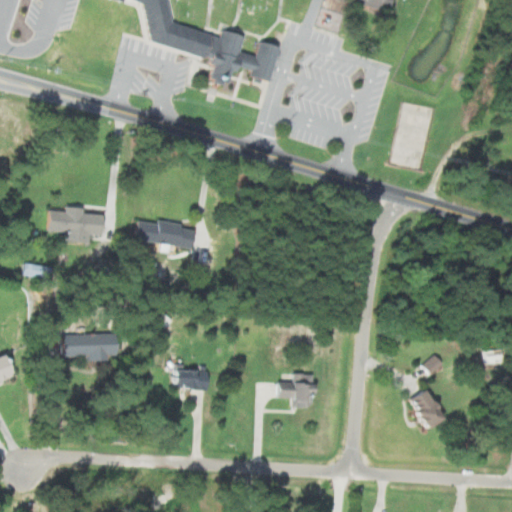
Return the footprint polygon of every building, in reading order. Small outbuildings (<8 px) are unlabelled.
[(123,0),(138,4),(144,42),(202,57),(206,81),(211,84),(217,83),(232,64),(250,77),(263,80),(272,46),(253,41),(249,55),(234,52),(238,36),(217,30),(215,36),(207,37),(199,31),(165,23),(160,0),(123,0)] [(96,235),(97,214),(77,212),(78,207),(61,206),(61,210),(43,209),(42,231),(62,232),(61,241),(83,242),(84,234),(96,235)] [(188,227),(151,222),(151,223),(131,221),(128,239),(185,247),(188,227)] [(55,335),(55,357),(81,356),(81,359),(108,358),(107,333),(55,335)] [(496,350),(478,350),(478,363),(497,363),(496,350)] [(438,364),(430,354),(417,365),(425,375),(438,364)] [(167,370),(166,388),(202,389),(203,371),(167,370)] [(284,406),(305,407),(305,373),(280,373),(280,382),(270,381),(269,398),(284,398),(284,406)] [(433,421),(420,389),(403,395),(415,428),(433,421)]
